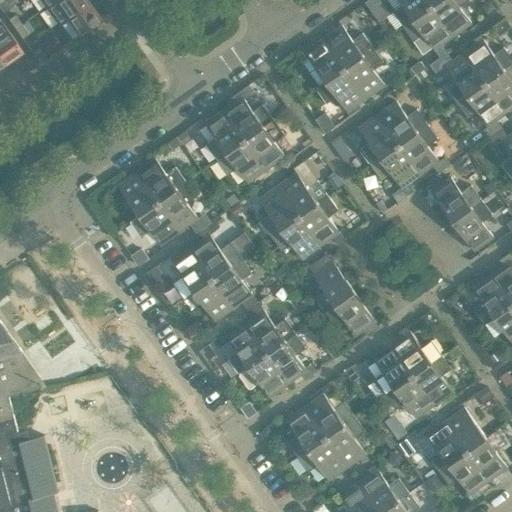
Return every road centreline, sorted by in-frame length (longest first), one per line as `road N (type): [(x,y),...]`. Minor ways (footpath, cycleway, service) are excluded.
road 1 (residential): [(266,511),(42,197)]
road 2 (residential): [(42,197),(194,88)]
road 3 (residential): [(0,106),(137,10)]
